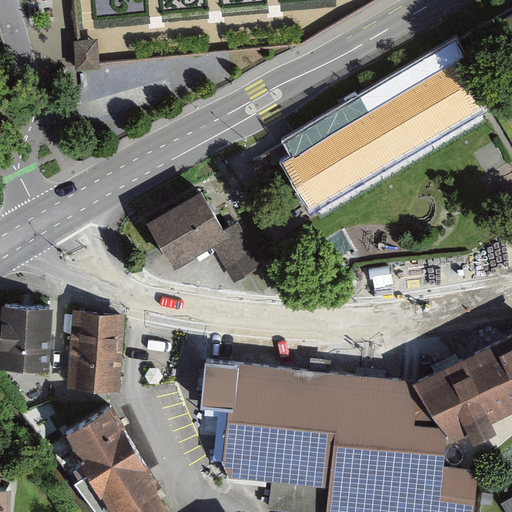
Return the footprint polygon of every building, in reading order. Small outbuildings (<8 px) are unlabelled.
[(511,22),(506,12),(289,140),(296,154),(287,159),(320,218),(485,118),(455,62),(494,39),(511,66),(511,22)] [(228,227),(203,187),(151,216),(176,259),(214,236),(240,279),(265,264),(239,220),(228,227)] [(56,307),(1,305),(0,328),(0,364),(53,367),(56,307)] [(123,315),(75,309),(70,385),(123,388),(123,315)] [(511,335),(419,381),(447,423),(443,467),(472,471),(511,436),(511,402),(510,399),(511,398),(511,335)] [(473,511),(477,471),(472,471),(443,467),(447,423),(419,381),(207,358),(202,403),(230,406),(224,458),(230,472),(273,477),(270,507),(324,511),(473,511)] [(173,511),(109,406),(69,432),(119,511),(173,511)] [(511,511),(511,495),(501,502),(506,511),(511,511)]
